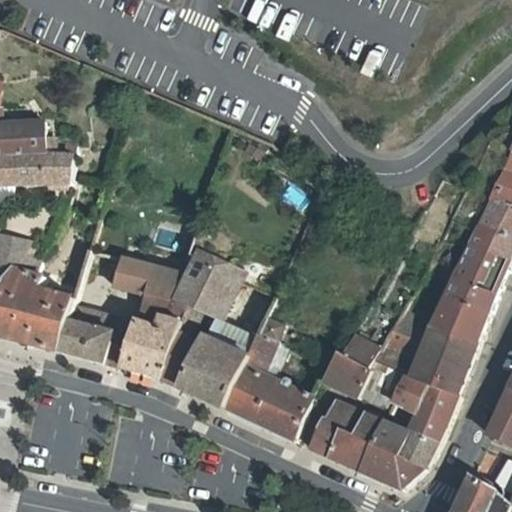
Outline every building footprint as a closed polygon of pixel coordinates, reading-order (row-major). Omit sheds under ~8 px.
[(45,148),(52,147),(52,142),(45,142),(45,125),(1,125),(1,110),(0,109),(0,158),(45,159),(45,148)] [(45,159),(0,158),(0,187),(75,185),(76,159),(56,159),(57,148),(52,147),(45,148),(45,159)] [(511,209),(511,169),(497,203),(511,209)] [(511,236),(511,209),(497,203),(486,227),(511,236)] [(511,262),(511,236),(486,227),(476,249),(511,262)] [(0,336),(64,353),(74,321),(80,300),(45,289),(51,277),(40,273),(44,259),(27,253),(33,246),(0,237),(0,242),(3,273),(0,283),(0,287),(1,289),(0,290),(0,336)] [(500,299),(511,270),(511,262),(476,249),(461,284),(500,299)] [(196,308),(210,314),(223,320),(242,280),(198,260),(180,301),(196,308)] [(149,295),(176,301),(184,278),(128,261),(116,302),(128,305),(132,291),(149,295)] [(429,277),(451,287),(458,273),(436,261),(429,277)] [(481,349),(500,299),(461,284),(439,332),(481,349)] [(210,345),(189,390),(233,412),(272,321),(282,297),(268,291),(242,352),(238,350),(239,348),(234,346),(233,349),(213,340),(210,345)] [(147,375),(167,380),(196,308),(180,301),(176,301),(149,295),(128,370),(147,375)] [(196,308),(167,380),(189,390),(210,345),(195,337),(208,322),(205,320),(210,314),(196,308)] [(418,385),(439,332),(407,320),(399,336),(395,335),(386,353),(382,352),(371,373),(376,376),(364,398),(371,401),(374,397),(397,408),(399,406),(410,382),(418,385)] [(74,321),(64,353),(111,365),(120,334),(74,321)] [(272,321),(233,412),(299,442),(319,401),(296,390),(298,386),(291,383),(289,387),(270,378),(277,361),(285,363),(291,350),(282,347),(290,329),(272,321)] [(463,400),(481,349),(439,332),(418,385),(463,400)] [(371,373),(382,352),(360,341),(351,358),(345,356),(330,385),(363,400),(364,398),(376,376),(371,373)] [(410,382),(399,406),(426,419),(418,436),(444,448),(463,400),(418,385),(410,382)] [(511,393),(492,437),(511,446),(511,393)] [(317,451),(365,474),(390,424),(345,405),(335,424),(331,422),(317,451)] [(390,424),(365,474),(407,494),(432,469),(435,464),(444,448),(418,436),(390,424)] [(459,511),(511,511),(511,459),(509,458),(496,483),(476,473),(459,511)]
